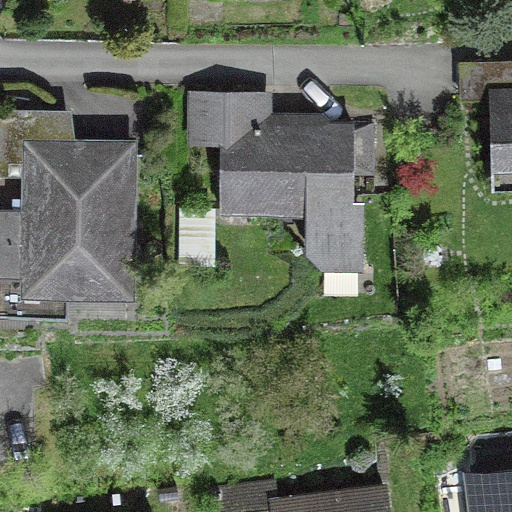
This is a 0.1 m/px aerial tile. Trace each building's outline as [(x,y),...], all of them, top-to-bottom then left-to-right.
[(511,63),(457,65),(458,101),(486,100),(489,187),(511,186),(511,63)] [(347,207),(347,127),(256,127),(256,96),(192,96),(192,128),(219,128),(218,213),(303,213),(303,254),(318,269),(359,270),(360,207),(347,207)] [(0,276),(24,276),(24,293),(125,293),(126,148),(48,147),(49,118),(54,118),(54,115),(0,114),(0,159),(26,160),(25,216),(0,215),(0,276)] [(511,511),(511,474),(470,480),(474,511),(511,511)] [(384,511),(381,489),(272,504),(269,485),(210,493),(212,511),(384,511)]
